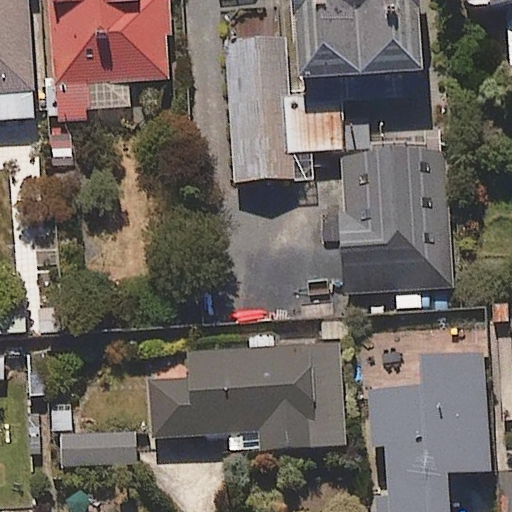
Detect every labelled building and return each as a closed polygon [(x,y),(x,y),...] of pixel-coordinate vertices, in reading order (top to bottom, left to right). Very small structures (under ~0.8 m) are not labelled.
[(0,0),(0,129),(33,128),(27,0),(0,0)] [(49,0),(53,126),(82,125),(82,116),(128,114),(127,91),(171,89),(167,0),(49,0)] [(290,0),(293,39),(220,44),(230,194),(320,188),(318,154),(345,152),(341,98),(423,93),(416,0),(290,0)] [(507,18),(509,75),(511,74),(511,0),(459,0),(460,0),(460,3),(461,6),(462,9),(463,12),(465,15),(467,17),(469,19),(507,18)] [(450,156),(338,162),(346,320),(458,314),(450,156)] [(249,343),(249,358),(188,360),(189,390),(150,391),(152,446),(242,443),(243,460),(343,457),(340,355),(277,357),(277,342),(249,343)] [(51,352),(23,353),(25,404),(53,403),(51,352)] [(489,483),(483,366),(420,369),(421,398),(368,401),(371,459),(384,458),(387,501),(376,502),(376,511),(447,511),(446,486),(489,483)] [(136,471),(134,438),(62,442),(64,475),(136,471)]
